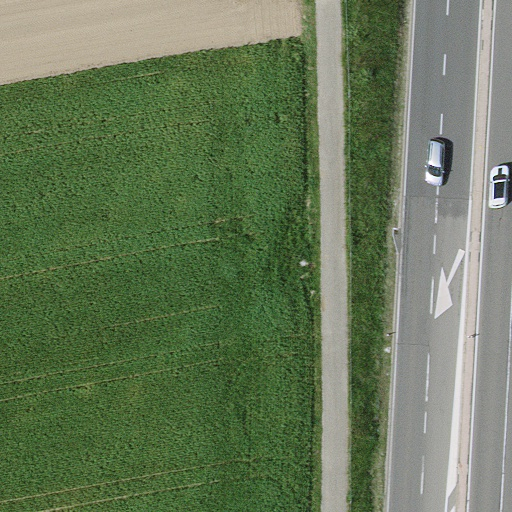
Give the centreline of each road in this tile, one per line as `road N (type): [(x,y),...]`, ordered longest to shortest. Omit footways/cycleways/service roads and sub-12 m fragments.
road 1 (trunk): [(445,0),(417,511)]
road 2 (unclassified): [(326,0),(332,511)]
road 3 (trunk): [(502,511),(511,341)]
